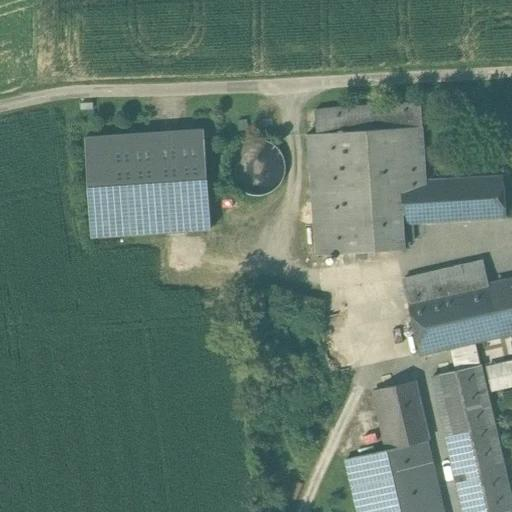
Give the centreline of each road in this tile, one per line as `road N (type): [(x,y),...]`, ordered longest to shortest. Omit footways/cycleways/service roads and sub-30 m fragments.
road 1 (track): [(511,69),(38,95),(0,105)]
road 2 (track): [(288,81),(284,254),(305,282),(347,287),(381,316),(382,356),(351,401),(301,511)]
road 3 (track): [(511,236),(407,261),(347,287)]
